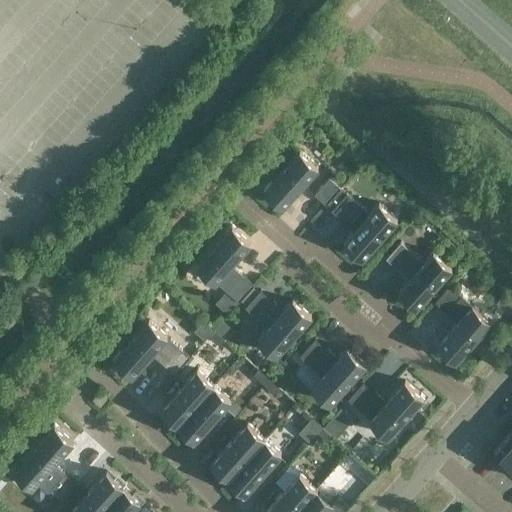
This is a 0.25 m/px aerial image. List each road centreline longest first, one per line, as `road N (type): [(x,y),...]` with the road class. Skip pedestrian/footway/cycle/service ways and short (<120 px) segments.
road 1 (residential): [(102,375),(74,407),(189,511)]
road 2 (residential): [(227,511),(102,375)]
road 3 (residential): [(387,330),(377,341),(292,266),(303,253)]
road 4 (residential): [(387,330),(397,318),(312,243),(303,253)]
